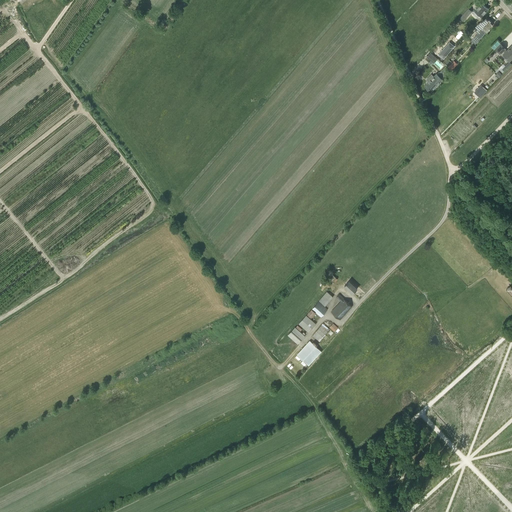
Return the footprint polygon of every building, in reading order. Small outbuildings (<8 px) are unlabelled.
[(481,3),(474,11),(481,17),(488,9),(481,3)] [(468,8),(460,18),(464,21),(466,19),(465,19),(472,11),(468,8)] [(478,28),(480,30),(482,28),(489,20),(486,17),(482,21),(480,21),(476,26),(478,28)] [(487,32),(489,29),(489,28),(493,23),(489,20),(482,28),(480,30),(474,36),(471,40),(475,44),(486,32),(487,32)] [(474,36),(480,30),(478,28),(475,31),(471,36),(473,38),(474,36)] [(500,53),(503,51),(505,53),(502,55),(508,61),(511,58),(511,59),(511,58),(511,44),(506,51),(504,49),(505,48),(500,43),(495,48),(500,53)] [(433,63),(437,59),(430,52),(426,56),(433,63)] [(454,61),(448,67),(451,70),(457,64),(454,61)] [(504,71),(511,63),(509,61),(502,68),(504,71)] [(425,86),(427,88),(441,74),(439,72),(437,74),(436,73),(434,76),(431,74),(426,79),(428,82),(425,86)] [(441,74),(427,88),(431,91),(444,76),(441,74)] [(480,97),(487,90),(481,85),(475,93),(480,97)] [(334,283),(337,279),(335,277),(332,274),(326,279),(328,281),(330,279),(331,281),(334,283)] [(352,293),(357,288),(349,281),(344,286),(352,293)] [(325,306),(333,297),(327,291),(319,300),(325,306)] [(340,320),(352,306),(339,294),(336,297),(338,298),(341,301),(331,312),(340,320)] [(327,310),(318,302),(307,314),(312,318),(316,313),(321,317),(327,310)] [(209,325),(226,316),(224,312),(207,322),(209,325)] [(308,332),(316,324),(306,315),(298,324),(308,332)] [(319,341),(326,333),(328,328),(322,324),(312,336),(319,341)] [(298,344),(305,336),(295,327),(288,335),(298,344)] [(308,365),(321,351),(310,341),(297,355),(308,365)]
